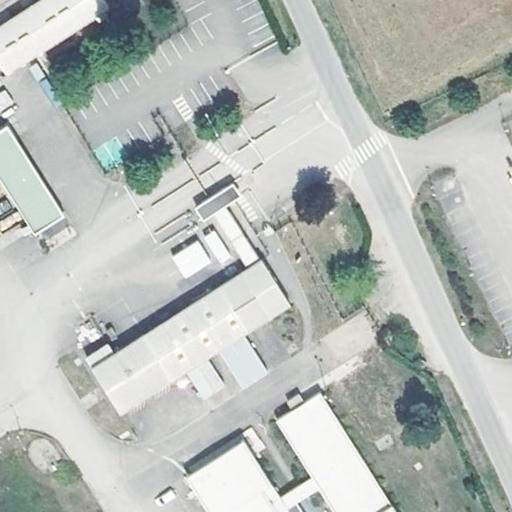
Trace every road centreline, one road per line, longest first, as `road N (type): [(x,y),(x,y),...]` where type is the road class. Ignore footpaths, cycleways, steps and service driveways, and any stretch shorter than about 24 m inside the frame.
road 1 (unclassified): [(295,0),(511,482)]
road 2 (unknown): [(426,290),(106,489)]
